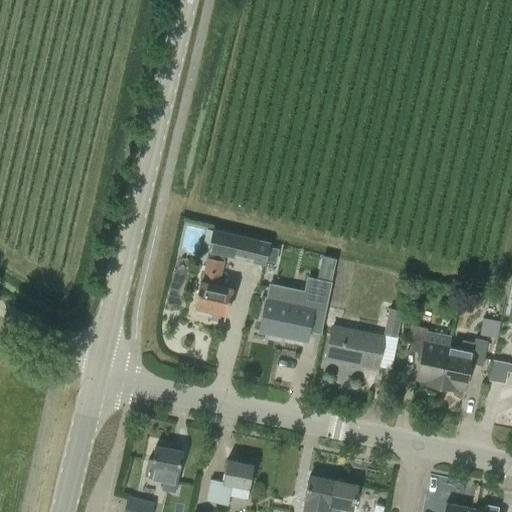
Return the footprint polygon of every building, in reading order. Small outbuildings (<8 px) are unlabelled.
[(259,241),(260,240),(212,229),(212,230),(207,229),(203,247),(208,247),(207,252),(208,252),(207,258),(206,257),(201,282),(200,281),(193,312),(211,317),(212,311),(226,315),(232,289),(219,286),(225,257),(254,263),(263,265),(264,261),(267,247),(268,243),(259,241)] [(278,249),(267,247),(264,261),(275,263),(278,249)] [(266,299),(259,332),(306,342),(313,309),(314,305),(326,307),(331,283),(335,259),(322,256),(317,280),(307,278),(305,292),(269,285),(266,299)] [(389,308),(388,308),(383,335),(397,337),(402,311),(401,311),(389,308)] [(481,316),(479,333),(498,336),(500,319),(481,316)] [(413,326),(408,351),(420,354),(416,379),(426,381),(426,385),(440,388),(449,347),(448,347),(450,337),(425,332),(426,329),(413,326)] [(377,368),(384,337),(332,327),(326,357),(377,368)] [(449,347),(440,388),(453,391),(454,387),(465,389),(470,364),(482,366),(486,342),(474,339),(473,343),(462,341),(460,349),(449,347)] [(149,477),(164,480),(162,490),(174,493),(183,451),(155,445),(152,460),(148,459),(145,475),(149,476),(149,477)] [(247,499),(254,465),(226,459),(222,482),(209,479),(206,501),(228,506),(229,496),(247,499)] [(327,511),(334,480),(310,475),(305,501),(317,504),(316,511),(310,511),(327,511)] [(334,480),(327,511),(339,511),(340,508),(352,511),(357,485),(334,480)] [(152,511),(155,503),(128,496),(123,511),(152,511)] [(472,511),(473,509),(445,503),(443,511),(472,511)]
